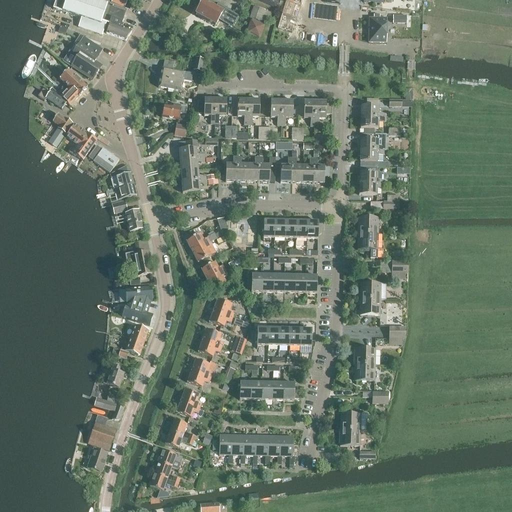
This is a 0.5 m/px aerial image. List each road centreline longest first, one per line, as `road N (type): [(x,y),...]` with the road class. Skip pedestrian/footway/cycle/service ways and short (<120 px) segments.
road 1 (tertiary): [(105,511),(163,323),(154,222)]
road 2 (residential): [(306,465),(336,340),(339,208)]
road 3 (residential): [(154,222),(257,206),(339,208)]
road 4 (residential): [(343,89),(202,84)]
